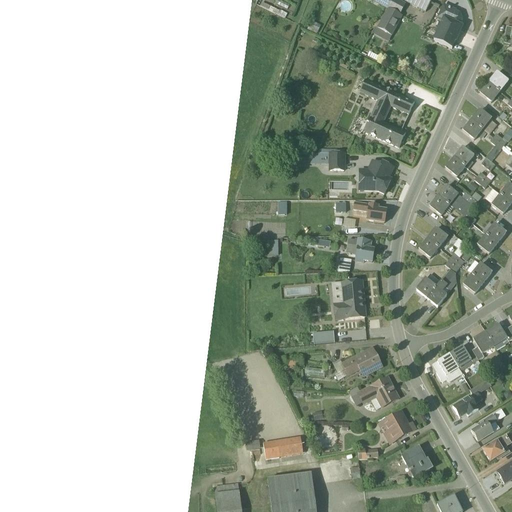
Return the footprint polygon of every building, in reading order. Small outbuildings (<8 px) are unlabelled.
[(387,11),(393,0),(372,0),(371,2),(387,11)] [(405,5),(395,0),(393,0),(387,11),(373,36),(387,44),(402,18),(399,16),(405,5)] [(431,0),(402,0),(401,2),(425,14),(431,0)] [(456,31),(461,22),(458,14),(443,7),(437,20),(441,21),(432,41),(452,50),(460,33),(456,31)] [(511,27),(511,30),(506,29),(502,44),(511,46),(511,27)] [(501,95),(509,85),(496,75),(488,85),(501,95)] [(359,95),(376,103),(362,133),(399,150),(406,135),(382,124),(389,109),(408,117),(414,104),(365,81),(359,95)] [(492,106),(501,95),(488,85),(480,96),(492,106)] [(488,137),(496,127),(479,113),(470,123),(483,133),(488,137)] [(475,144),(483,133),(470,123),(462,134),(475,144)] [(490,164),(503,148),(498,144),(485,160),(490,164)] [(298,165),(328,165),(328,150),(318,150),(318,154),(298,154),(298,165)] [(467,171),(475,160),(462,150),(454,160),(467,171)] [(345,174),(345,156),(330,156),(330,174),(345,174)] [(459,181),(467,171),(454,160),(446,171),(459,181)] [(490,164),(485,160),(481,166),(489,173),(494,167),(490,164)] [(389,185),(386,184),(392,169),(381,164),(380,166),(371,162),(367,171),(358,171),(357,194),(365,194),(366,193),(378,193),(383,196),(389,185)] [(480,173),(474,181),(484,189),(490,181),(480,173)] [(510,205),(511,202),(511,190),(505,185),(497,195),(510,205)] [(461,218),(474,203),(454,187),(450,192),(446,189),(438,199),(451,209),(461,218)] [(502,216),(510,205),(497,195),(492,191),(484,202),(502,216)] [(442,220),(451,209),(438,199),(430,210),(442,220)] [(383,225),(385,212),(377,211),(377,208),(354,204),(352,218),(366,220),(365,222),(383,225)] [(344,205),(333,205),(333,215),(345,215),(344,205)] [(344,219),(344,227),(354,228),(355,220),(344,219)] [(497,246),(505,236),(492,226),(489,229),(484,225),(479,232),(484,236),(497,246)] [(440,252),(448,241),(435,231),(427,242),(440,252)] [(488,256),(497,246),(484,236),(476,246),(488,256)] [(277,241),(268,241),(268,256),(277,256),(277,241)] [(373,251),(370,250),(371,243),(354,241),(354,242),(347,241),(345,255),(354,257),(353,263),(362,265),(362,262),(371,264),(373,251)] [(431,262),(440,252),(427,242),(419,252),(431,262)] [(468,264),(475,254),(469,249),(462,259),(468,264)] [(350,262),(339,260),(337,274),(348,274),(350,262)] [(482,285),(491,275),(478,265),(469,275),(482,285)] [(439,284),(429,276),(424,282),(422,280),(427,274),(422,270),(409,286),(427,300),(439,284)] [(474,296),(482,285),(469,275),(461,286),(474,296)] [(362,280),(340,281),(342,305),(336,305),(336,320),(363,320),(362,280)] [(445,288),(439,284),(427,300),(437,308),(446,298),(441,294),(445,288)] [(495,352),(511,341),(511,339),(507,330),(502,333),(498,327),(485,335),(493,350),(495,352)] [(308,336),(309,347),(333,344),(332,334),(308,336)] [(482,357),(493,350),(485,335),(472,342),(476,349),(471,352),(478,362),(483,359),(482,357)] [(477,374),(482,371),(478,362),(471,352),(466,356),(462,349),(449,357),(459,374),(472,366),(477,374)] [(381,371),(371,351),(342,365),(340,361),(332,365),(340,382),(359,373),(363,380),(381,371)] [(301,356),(280,358),(281,370),(303,368),(301,356)] [(461,377),(459,374),(449,357),(437,365),(441,372),(436,375),(442,385),(447,382),(448,384),(461,377)] [(324,372),(306,370),(306,376),(323,378),(324,372)] [(398,401),(387,380),(359,394),(357,389),(349,393),(356,408),(362,405),(363,407),(376,401),(380,410),(398,401)] [(459,421),(466,416),(467,418),(478,412),(474,406),(481,402),(478,396),(490,389),(486,382),(469,393),(471,397),(452,409),(459,421)] [(468,392),(464,386),(458,389),(462,395),(468,392)] [(317,403),(310,402),(309,411),(316,411),(317,403)] [(504,417),(511,412),(511,410),(509,405),(500,411),(504,417)] [(411,423),(407,425),(401,413),(377,427),(388,447),(416,431),(411,423)] [(477,429),(471,433),(478,444),(498,431),(494,424),(496,423),(492,417),(476,427),(477,429)] [(497,462),(509,454),(506,449),(511,446),(505,436),(494,444),(493,443),(489,446),(490,447),(482,452),(489,464),(496,460),(497,462)] [(263,446),(265,464),(301,458),(298,440),(263,446)] [(357,450),(358,462),(377,460),(376,451),(364,452),(364,449),(357,450)] [(431,472),(419,449),(400,458),(413,481),(431,472)] [(511,461),(509,463),(510,465),(498,474),(501,478),(499,479),(504,486),(511,480),(511,461)] [(358,468),(350,469),(351,481),(359,480),(358,468)] [(315,511),(312,477),(268,482),(271,511),(315,511)] [(241,511),(238,486),(214,488),(216,511),(241,511)] [(459,511),(452,498),(436,506),(438,511),(459,511)]
